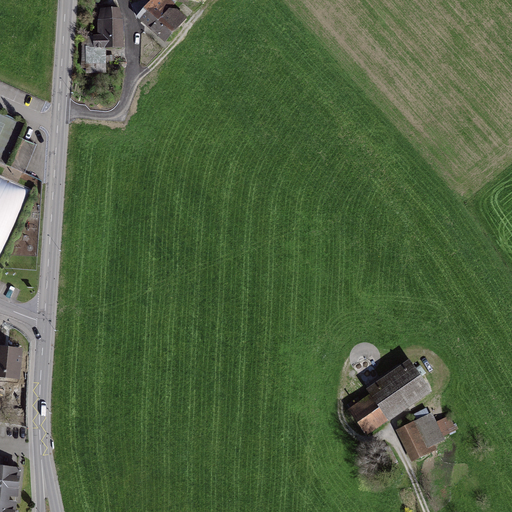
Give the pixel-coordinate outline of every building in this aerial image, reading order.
[(154,0),(139,18),(165,41),(185,19),(176,10),(169,10),(166,8),(171,2),(169,0),(154,0)] [(105,48),(122,47),(122,19),(118,9),(106,9),(103,19),(103,36),(87,37),(87,72),(105,71),(105,48)] [(22,353),(2,351),(0,362),(0,382),(18,385),(22,353)] [(413,364),(347,408),(368,439),(434,395),(413,364)] [(434,416),(398,436),(415,467),(438,454),(435,449),(458,436),(448,419),(438,424),(434,416)] [(18,511),(21,469),(0,467),(0,511),(18,511)]
